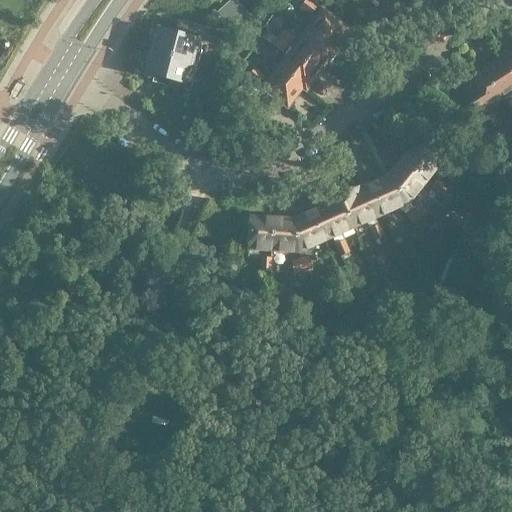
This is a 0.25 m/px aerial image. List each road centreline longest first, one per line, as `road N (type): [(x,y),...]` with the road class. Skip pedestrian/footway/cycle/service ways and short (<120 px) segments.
road 1 (residential): [(72,74),(214,176),(348,120),(511,1)]
road 2 (tertiary): [(0,193),(72,74)]
